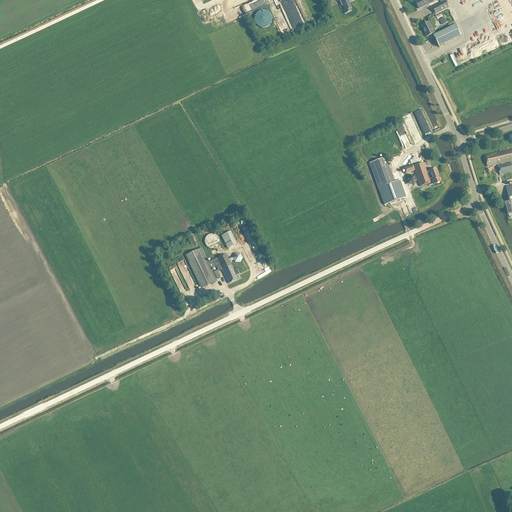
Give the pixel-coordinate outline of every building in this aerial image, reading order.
[(218,0),(219,2),(210,6),(212,12),(245,0),(218,0)] [(247,10),(268,2),(267,0),(251,0),(244,3),(247,10)] [(270,0),(278,19),(283,17),(277,0),(270,0)] [(350,11),(349,9),(351,8),(348,2),(349,1),(348,0),(336,0),(337,1),(339,0),(340,0),(345,10),(344,11),(345,13),(350,11)] [(417,0),(418,0),(415,1),(419,9),(434,2),(432,0),(417,0)] [(441,3),(432,7),(435,12),(436,14),(441,11),(449,8),(447,4),(448,3),(446,0),(439,0),(441,3)] [(286,10),(291,20),(297,16),(292,7),(286,10)] [(257,19),(259,28),(269,26),(268,20),(266,20),(265,18),(257,19)] [(454,21),(448,24),(450,28),(433,36),(439,47),(462,36),(454,21)] [(434,33),(429,22),(421,26),(427,37),(434,33)] [(416,114),(410,117),(418,137),(424,135),(416,114)] [(511,160),(511,149),(485,156),(487,167),(498,164),(498,166),(500,175),(511,172),(511,164),(511,163),(502,165),(502,163),(511,160)] [(385,157),(369,163),(378,188),(384,205),(405,197),(399,180),(394,182),(388,166),(387,161),(385,157)] [(423,163),(413,166),(413,165),(404,168),(405,174),(414,171),(420,187),(430,183),(429,179),(431,179),(433,184),(440,182),(437,173),(438,173),(436,169),(429,171),(426,172),(423,163)] [(403,180),(404,181),(402,183),(406,188),(411,184),(406,177),(403,180)] [(244,217),(240,219),(249,235),(253,233),(244,217)] [(235,224),(241,238),(246,236),(240,222),(235,224)] [(205,236),(209,245),(215,243),(216,244),(220,242),(219,240),(221,239),(217,231),(205,236)] [(227,248),(236,244),(230,232),(221,236),(227,248)] [(201,248),(185,256),(191,268),(189,269),(196,283),(198,282),(201,289),(217,281),(211,269),(208,263),(201,248)] [(226,254),(208,263),(211,269),(216,266),(218,270),(221,268),(228,284),(238,279),(236,275),(239,274),(236,269),(234,271),(226,254)] [(262,276),(272,271),(267,262),(267,263),(262,254),(258,256),(262,264),(257,267),(262,276)] [(175,263),(170,266),(174,272),(178,269),(175,263)]
